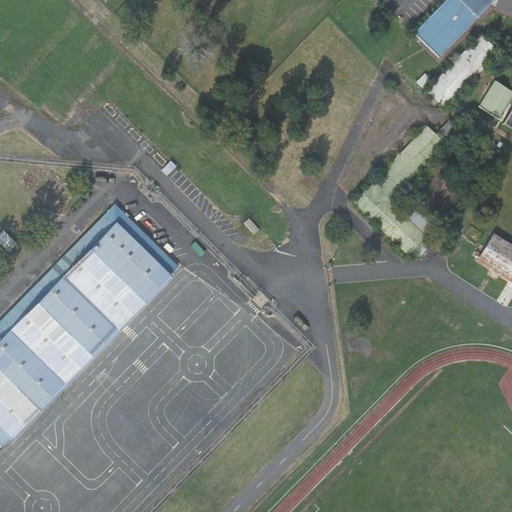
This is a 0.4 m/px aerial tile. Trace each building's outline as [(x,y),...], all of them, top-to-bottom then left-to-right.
[(484,0),(450,0),(416,35),(441,58),(492,7),(484,0)] [(484,35),(428,90),(447,110),(503,55),(484,35)] [(511,104),(511,90),(498,81),(482,107),(503,120),(511,104)] [(355,204),(381,229),(412,258),(429,241),(393,205),(447,149),(426,129),(355,204)] [(117,208),(0,324),(0,446),(3,450),(182,272),(117,208)] [(5,231),(0,235),(0,242),(10,254),(19,245),(5,231)] [(511,244),(496,234),(478,261),(511,282),(511,244)]
